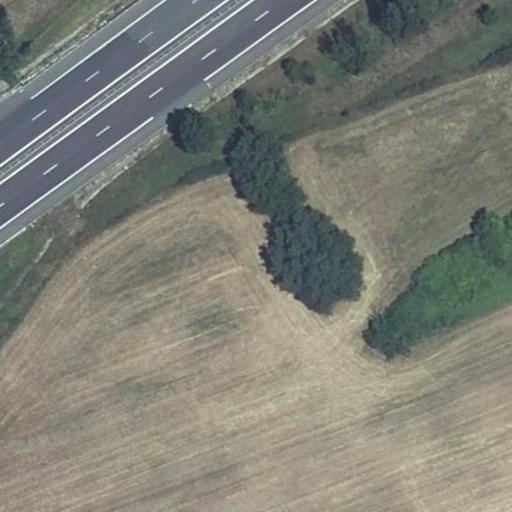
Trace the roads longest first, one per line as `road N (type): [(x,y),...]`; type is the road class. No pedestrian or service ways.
road 1 (motorway): [(0,206),(283,0)]
road 2 (motorway): [(198,0),(0,144)]
